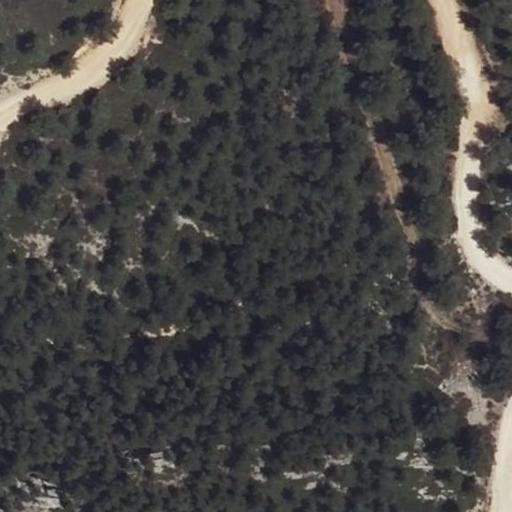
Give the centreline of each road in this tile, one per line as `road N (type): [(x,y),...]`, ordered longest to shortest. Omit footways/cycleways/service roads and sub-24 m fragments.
road 1 (track): [(441,0),(470,75),(467,181),(475,242),(511,285)]
road 2 (track): [(0,123),(18,105),(100,64),(137,0)]
